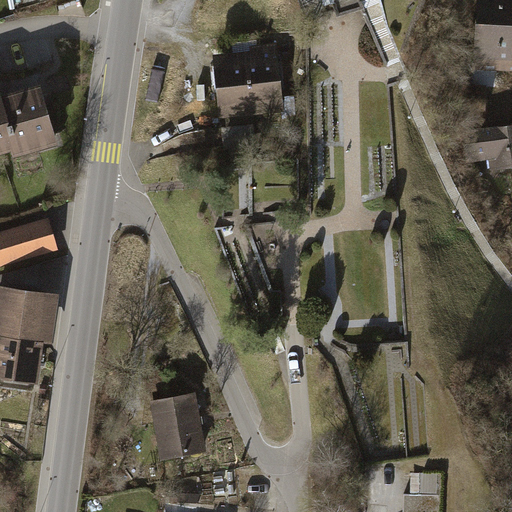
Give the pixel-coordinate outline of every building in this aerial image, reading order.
[(511,0),(481,0),(479,65),(511,65),(511,0)] [(250,47),(211,51),(217,116),(283,110),(277,41),(249,44),(250,47)] [(0,88),(0,152),(62,137),(46,77),(0,88)] [(511,121),(463,131),(468,160),(490,156),(492,168),(511,163),(511,121)] [(50,219),(0,234),(0,269),(60,251),(50,219)] [(60,296),(0,287),(0,380),(38,386),(44,344),(53,345),(60,296)] [(195,390),(149,398),(159,457),(205,449),(195,390)] [(431,491),(413,491),(412,511),(451,511),(452,469),(431,468),(431,491)]
